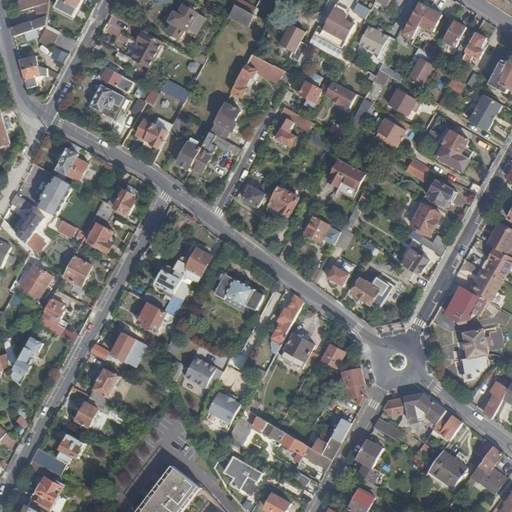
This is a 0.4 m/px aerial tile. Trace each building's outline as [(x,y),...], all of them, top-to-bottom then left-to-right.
[(36,7),(50,2),(50,0),(22,0),(25,10),(36,7)] [(60,0),(56,7),(75,17),(83,0),(60,0)] [(253,14),(257,7),(250,4),(243,0),(239,0),(237,5),(253,14)] [(15,37),(48,26),(50,2),(36,7),(39,14),(43,13),(44,18),(30,23),(13,28),(15,37)] [(370,16),(373,10),(361,3),(355,13),(368,19),(370,16)] [(422,26),(432,8),(422,3),(405,34),(415,39),(422,26)] [(237,5),(230,18),(238,22),(249,28),(256,15),(253,14),(237,5)] [(181,17),(176,25),(172,34),(174,36),(173,38),(178,41),(179,38),(182,40),(187,31),(190,32),(191,30),(198,34),(207,18),(197,13),(197,9),(192,6),(191,9),(186,7),(181,17)] [(436,8),(433,6),(432,8),(422,26),(435,33),(444,15),(436,11),(436,8)] [(333,12),(347,19),(350,15),(336,7),(333,12)] [(345,23),(347,19),(333,12),(328,22),(328,23),(325,29),(337,36),(348,42),(355,28),(345,23)] [(112,16),(106,31),(120,36),(126,21),(112,16)] [(468,27),(457,22),(446,41),(457,47),(468,27)] [(301,30),(292,26),(286,36),(281,47),(296,54),(300,47),(307,33),(301,30)] [(385,62),(397,40),(380,31),(371,26),(361,44),(366,47),(380,55),(379,59),(385,62)] [(59,34),(47,28),(43,35),(40,41),(53,48),(59,34)] [(344,49),(348,42),(337,36),(325,29),(321,36),(344,49)] [(477,32),(470,29),(459,48),(467,52),(477,32)] [(142,44),(134,60),(148,68),(155,56),(162,41),(144,31),(138,42),(142,44)] [(488,38),(477,32),(467,52),(470,54),(481,59),(485,51),(482,49),(488,38)] [(427,44),(424,50),(428,52),(438,58),(441,52),(427,44)] [(65,64),(70,54),(65,51),(60,61),(65,64)] [(130,58),(119,52),(116,57),(127,63),(130,58)] [(438,58),(428,52),(415,77),(431,86),(444,61),(438,58)] [(304,53),(298,65),(306,70),(313,58),(304,53)] [(233,93),(244,99),(249,88),(247,87),(252,78),(254,79),(258,72),(279,83),(285,71),(271,64),(254,55),(244,73),(233,93)] [(24,71),(40,66),(44,65),(43,59),(39,60),(38,57),(22,61),(24,71)] [(511,63),(504,60),(492,84),(509,93),(511,88),(511,63)] [(384,65),(381,71),(402,83),(405,77),(390,69),(392,65),(385,62),(384,65)] [(49,75),(49,69),(40,66),(24,71),(29,89),(40,86),(38,78),(43,76),(49,76),(49,75)] [(125,91),(143,101),(147,93),(134,86),(135,83),(122,75),(124,71),(114,66),(112,70),(108,67),(102,78),(125,91)] [(57,79),(59,75),(49,69),(49,75),(57,79)] [(279,83),(286,87),(293,76),(285,71),(279,83)] [(324,78),(314,72),(308,82),(319,88),(324,78)] [(475,73),(469,85),(475,88),(481,77),(475,73)] [(462,93),(467,84),(454,77),(449,87),(462,93)] [(167,80),(162,91),(168,94),(174,83),(167,80)] [(334,81),(326,95),(333,99),(332,101),(341,106),(342,104),(350,108),(357,95),(351,91),(336,82),(334,81)] [(319,88),(308,82),(302,94),(310,99),(307,105),(314,108),(324,91),(319,88)] [(114,91),(103,85),(92,107),(103,112),(106,106),(111,109),(114,107),(116,103),(116,100),(111,97),(114,91)] [(415,108),(418,110),(422,103),(399,90),(390,106),(410,117),(413,111),(415,108)] [(160,96),(152,91),(147,102),(154,105),(160,96)] [(240,110),(245,100),(244,99),(233,93),(223,111),(212,133),(221,137),(222,134),(226,137),(229,132),(225,129),(226,127),(232,130),(242,111),(240,110)] [(497,117),(504,105),(486,95),(480,104),(479,104),(475,110),(476,111),(471,122),(489,132),(497,117)] [(372,104),(365,100),(352,125),(359,129),(365,117),(372,104)] [(283,113),(282,115),(289,118),(296,122),(298,119),(300,115),(286,107),(283,113)] [(0,146),(11,144),(2,109),(0,109),(0,146)] [(411,126),(390,114),(377,139),(397,150),(411,126)] [(309,120),(300,115),(298,119),(307,124),(309,120)] [(179,116),(170,133),(178,137),(187,120),(179,116)] [(296,122),(289,118),(278,139),(293,147),(298,137),(291,133),(296,122)] [(305,128),(310,131),(311,130),(314,123),(309,120),(307,124),(305,128)] [(152,145),(161,150),(170,133),(160,128),(146,121),(138,136),(152,144),(152,145)] [(322,127),(314,123),(311,130),(318,133),(322,127)] [(336,135),(344,139),(348,131),(334,124),(330,131),(336,135)] [(449,140),(453,132),(448,129),(444,138),(449,140)] [(471,161),(473,162),(477,153),(467,147),(470,141),(453,132),(449,140),(444,138),(439,135),(439,134),(432,130),(428,136),(447,147),(471,161)] [(416,143),(422,147),(428,136),(425,134),(423,132),(416,143)] [(240,157),(244,150),(221,137),(212,133),(203,149),(192,169),(203,175),(219,146),(240,157)] [(191,171),(192,169),(203,149),(197,146),(200,141),(193,138),(179,164),(191,171)] [(81,154),(84,149),(74,143),(71,148),(81,154)] [(464,172),(471,161),(447,147),(446,150),(443,148),(439,155),(441,156),(440,158),(464,172)] [(79,158),(81,154),(71,148),(69,148),(63,159),(58,170),(81,182),(90,164),(79,158)] [(366,174),(341,160),(330,181),(340,186),(338,190),(354,198),(366,174)] [(426,182),(433,170),(414,160),(408,172),(426,182)] [(39,167),(34,164),(30,172),(35,174),(39,167)] [(39,207),(58,217),(64,206),(69,197),(75,185),(56,176),(52,182),(50,182),(47,188),(45,193),(40,200),(42,201),(39,207)] [(450,200),(453,201),(458,192),(438,181),(429,197),(447,206),(450,200)] [(267,194),(274,198),(278,191),(264,184),(260,190),(249,185),(246,192),(249,193),(245,200),(260,208),(267,194)] [(109,204),(116,208),(126,191),(118,187),(109,204)] [(274,198),(266,213),(286,224),(290,216),(291,216),(301,198),(280,187),(278,191),(274,198)] [(126,191),(116,208),(130,215),(137,201),(132,199),(134,195),(126,191)] [(25,210),(29,202),(17,195),(12,203),(25,210)] [(367,202),(361,198),(347,223),(344,229),(351,232),(367,202)] [(101,208),(113,214),(116,208),(109,204),(104,201),(101,208)] [(442,215),(424,205),(413,227),(431,236),(442,215)] [(178,211),(172,207),(166,219),(172,223),(178,211)] [(101,208),(97,215),(109,221),(113,214),(101,208)] [(19,234),(35,251),(40,244),(32,238),(45,218),(36,211),(28,221),(26,220),(25,220),(23,221),(21,224),(21,227),(23,229),(19,234)] [(324,240),(335,246),(337,244),(343,232),(316,217),(307,234),(322,242),(324,240)] [(79,242),(82,243),(83,242),(87,233),(64,221),(61,227),(77,236),(76,239),(80,240),(79,242)] [(511,229),(498,222),(487,244),(499,250),(511,257),(511,254),(511,248),(511,247),(511,244),(511,229)] [(115,232),(99,223),(94,233),(91,232),(89,235),(92,237),(89,242),(110,253),(115,245),(109,242),(115,232)] [(343,232),(337,244),(346,249),(354,234),(351,232),(344,229),(343,232)] [(447,250),(451,243),(439,235),(434,242),(447,250)] [(443,256),(447,250),(434,242),(425,237),(421,243),(443,256)] [(0,240),(0,265),(10,246),(0,240)] [(158,243),(153,240),(146,252),(152,255),(158,243)] [(179,261),(175,269),(186,274),(186,275),(200,282),(210,263),(207,262),(211,254),(194,245),(188,256),(184,257),(182,259),(179,261)] [(418,274),(422,276),(431,261),(425,258),(426,254),(414,247),(403,265),(418,274)] [(494,263),(488,273),(505,282),(511,272),(511,257),(499,250),(492,262),(494,263)] [(75,256),(65,277),(84,286),(95,266),(75,256)] [(382,260),(376,256),(370,268),(376,271),(382,260)] [(55,277),(36,265),(22,286),(41,298),(55,277)] [(173,297),(183,279),(186,275),(186,274),(175,269),(169,265),(167,271),(165,271),(158,284),(168,290),(167,294),(173,297)] [(351,274),(336,266),(334,270),(331,268),(327,275),(330,276),(329,278),(344,287),(351,274)] [(470,291),(489,301),(493,304),(505,282),(488,273),(486,272),(482,269),(470,291)] [(399,274),(392,270),(386,281),(392,285),(399,274)] [(229,274),(223,271),(220,278),(224,280),(216,294),(226,299),(224,302),(245,312),(246,310),(255,316),(266,296),(257,291),(257,290),(237,279),(236,280),(228,275),(229,274)] [(426,288),(430,281),(422,276),(418,274),(414,281),(426,288)] [(357,277),(350,290),(353,292),(353,293),(373,306),(382,291),(375,287),(374,286),(375,285),(368,280),(367,282),(362,279),(362,280),(357,277)] [(175,316),(193,285),(183,279),(173,297),(170,303),(165,311),(175,316)] [(470,291),(463,287),(449,315),(462,322),(472,319),(474,316),(475,317),(476,314),(481,316),(489,301),(470,291)] [(44,317),(58,324),(59,325),(67,311),(65,310),(67,306),(69,306),(73,298),(58,290),(47,310),(44,317)] [(148,292),(144,300),(150,303),(165,311),(170,303),(148,292)] [(305,303),(297,296),(290,310),(287,309),(281,321),(283,322),(274,338),(276,339),(275,342),(274,351),(278,354),(305,303)] [(177,318),(175,316),(165,311),(150,303),(139,323),(158,333),(164,321),(168,323),(174,323),(177,318)] [(44,317),(42,320),(56,328),(58,324),(44,317)] [(64,336),(76,343),(79,336),(67,329),(64,336)] [(486,330),(466,334),(470,359),(466,359),(468,374),(466,374),(467,381),(477,380),(490,366),(488,356),(490,356),(489,346),(493,346),(491,338),(487,339),(486,330)] [(96,344),(92,352),(125,370),(129,362),(137,367),(148,346),(125,333),(114,354),(96,344)] [(313,367),(319,355),(314,352),(317,345),(296,333),(282,357),(304,369),(307,364),(313,367)] [(33,337),(13,375),(14,378),(23,387),(32,369),(31,369),(34,362),(31,361),(36,352),(40,354),(46,344),(33,337)] [(347,353),(332,345),(324,360),(339,368),(347,353)] [(31,361),(34,362),(36,363),(40,354),(36,352),(31,361)] [(0,371),(4,369),(11,367),(7,354),(3,356),(0,357),(0,371)] [(186,378),(214,391),(225,371),(211,365),(210,366),(204,363),(205,362),(197,358),(186,378)] [(180,363),(165,392),(174,397),(175,395),(172,387),(184,365),(180,363)] [(220,383),(232,388),(239,372),(227,366),(220,383)] [(358,403),(363,406),(367,399),(369,396),(363,368),(345,372),(350,400),(361,397),(358,403)] [(107,369),(91,397),(106,405),(121,377),(107,369)] [(486,381),(485,382),(490,385),(496,376),(492,374),(486,381)] [(326,408),(340,382),(332,378),(319,404),(326,408)] [(481,410),(494,420),(504,400),(511,388),(499,381),(489,398),(488,397),(481,410)] [(236,401),(237,399),(227,395),(227,396),(220,393),(209,413),(232,424),(242,404),(236,401)] [(425,393),(405,397),(410,418),(411,422),(426,417),(437,425),(442,418),(447,410),(425,393)] [(106,405),(91,397),(84,411),(78,421),(91,428),(99,412),(103,412),(109,415),(113,409),(106,405)] [(410,418),(405,397),(389,399),(384,409),(393,417),(404,415),(403,420),(400,425),(404,427),(410,418)] [(259,403),(253,399),(247,409),(254,413),(259,403)] [(78,421),(84,411),(80,409),(75,420),(78,421)] [(227,445),(240,452),(253,427),(263,433),(263,434),(274,440),(275,442),(278,444),(281,444),(282,443),(287,433),(279,428),(254,413),(247,409),(227,445)] [(157,411),(145,426),(149,428),(160,414),(157,411)] [(442,418),(437,425),(432,432),(439,437),(441,435),(451,441),(464,423),(455,416),(449,423),(442,418)] [(402,431),(379,418),(374,427),(397,439),(402,431)] [(21,424),(27,429),(30,423),(26,419),(21,424)] [(343,443),(354,423),(344,419),(335,436),(334,438),(343,443)] [(302,461),(306,456),(311,447),(287,433),(282,443),(301,453),(294,465),(298,468),(302,461)] [(331,444),(334,438),(329,435),(324,433),(321,439),(331,444)] [(87,444),(70,434),(62,449),(63,450),(58,458),(69,464),(74,456),(79,458),(87,444)] [(334,459),(343,443),(334,438),(331,444),(321,439),(314,449),(334,459)] [(362,449),(379,459),(385,448),(368,438),(362,449)] [(495,446),(485,439),(476,451),(486,458),(495,446)] [(505,454),(495,446),(486,458),(479,468),(472,478),(478,482),(480,479),(483,481),(490,471),(492,472),(495,468),(505,454)] [(329,469),(334,459),(314,449),(311,447),(306,456),(329,469)] [(362,449),(356,459),(364,463),(358,475),(375,484),(382,472),(374,468),(379,459),(362,449)] [(469,468),(444,451),(436,461),(430,471),(455,488),(469,468)] [(37,454),(33,460),(62,476),(65,469),(37,454)] [(262,475),(234,459),(226,474),(233,478),(229,486),(240,492),(248,477),(257,482),(262,475)] [(35,492),(32,499),(53,510),(55,511),(60,511),(67,499),(61,496),(67,485),(59,481),(62,476),(33,460),(30,467),(47,476),(46,478),(44,477),(37,489),(40,490),(39,492),(35,492)] [(3,461),(0,464),(0,465),(6,471),(9,465),(3,461)] [(143,511),(177,468),(174,466),(138,511),(143,511)] [(181,511),(201,486),(177,468),(143,511),(181,511)] [(508,478),(495,468),(492,472),(490,471),(483,481),(480,479),(478,482),(497,495),(508,478)] [(307,487),(312,479),(300,473),(297,479),(307,487)] [(104,478),(94,493),(98,495),(103,488),(108,481),(104,478)] [(381,488),(367,481),(363,490),(361,489),(351,509),(357,511),(368,511),(370,510),(371,510),(375,503),(373,502),(381,488)] [(184,511),(203,488),(201,486),(181,511),(184,511)] [(511,511),(511,491),(510,490),(502,500),(507,504),(501,511),(511,511)] [(288,511),(293,504),(274,494),(266,509),(271,511),(288,511)] [(51,511),(53,510),(32,499),(24,511),(51,511)]
